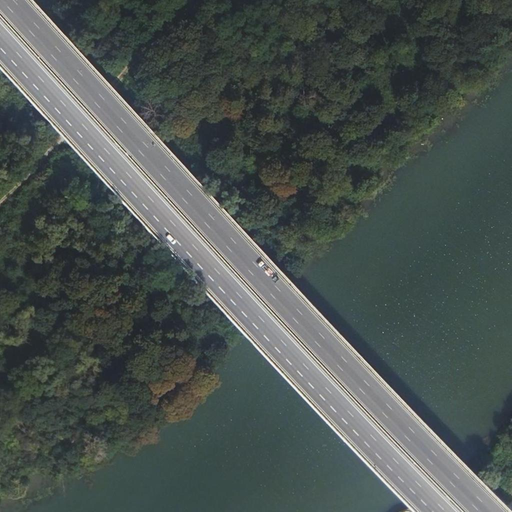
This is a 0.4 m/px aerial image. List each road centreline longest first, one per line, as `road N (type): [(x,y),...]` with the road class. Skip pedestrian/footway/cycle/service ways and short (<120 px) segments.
road 1 (motorway): [(489,511),(9,0)]
road 2 (motorway): [(0,40),(443,511)]
